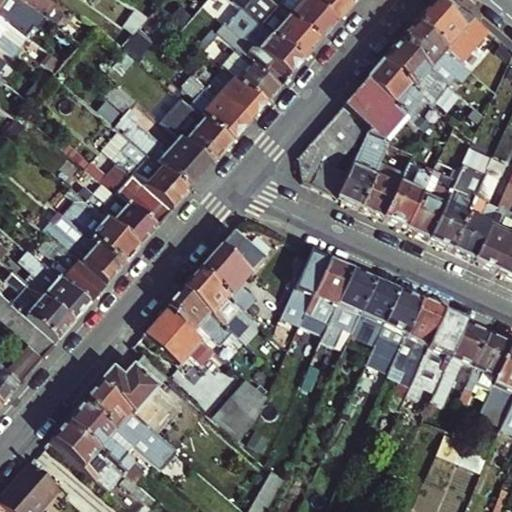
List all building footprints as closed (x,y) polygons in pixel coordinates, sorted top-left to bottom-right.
[(16,0),(0,0),(0,7),(1,6),(31,28),(34,24),(39,17),(16,0)] [(40,0),(16,0),(39,17),(44,21),(53,9),(40,0)] [(133,0),(129,10),(135,14),(144,21),(152,11),(146,6),(135,0),(133,0)] [(158,0),(149,0),(146,6),(152,11),(157,5),(160,0),(158,0)] [(208,0),(185,0),(166,24),(178,35),(208,0)] [(257,3),(259,0),(235,0),(231,5),(238,12),(257,29),(266,19),(259,12),(263,7),(257,3)] [(299,65),(316,46),(265,2),(262,0),(259,0),(257,3),(263,7),(259,12),(266,19),(257,29),(299,65)] [(316,46),(332,27),(301,0),(285,0),(283,2),(280,0),(267,0),(265,2),(316,46)] [(301,0),(332,27),(348,9),(338,0),(301,0)] [(338,0),(348,9),(355,0),(338,0)] [(482,30),(448,0),(435,0),(413,26),(454,63),(482,30)] [(225,28),(243,44),(247,53),(244,56),(263,73),(269,67),(285,81),(299,65),(257,29),(238,12),(225,28)] [(144,21),(135,14),(123,28),(132,35),(134,32),(144,21)] [(39,17),(34,24),(43,31),(48,24),(44,21),(39,17)] [(79,47),(95,28),(87,22),(72,41),(79,47)] [(8,25),(4,31),(10,42),(54,74),(63,65),(8,25)] [(396,45),(428,72),(434,65),(453,81),(458,85),(467,74),(454,63),(413,26),(396,45)] [(132,35),(122,47),(137,59),(149,45),(134,32),(132,35)] [(428,72),(396,45),(380,64),(409,89),(421,99),(430,107),(435,102),(426,94),(434,84),(443,92),(446,88),(428,72)] [(207,48),(201,55),(218,71),(224,63),(207,48)] [(186,195),(209,168),(180,144),(176,140),(164,153),(133,126),(136,122),(126,114),(134,103),(105,78),(75,51),(63,65),(54,74),(52,77),(128,144),(141,155),(186,195)] [(240,59),(249,67),(260,77),(263,73),(244,56),(240,59)] [(220,72),(232,82),(261,109),(276,91),(260,77),(249,67),(243,75),(227,61),(224,63),(218,71),(220,72)] [(0,80),(4,84),(12,73),(0,64),(0,80)] [(414,108),(402,98),(409,89),(380,64),(363,83),(403,118),(412,125),(416,120),(409,114),(414,108)] [(434,65),(428,72),(446,88),(447,88),(453,81),(434,65)] [(194,80),(192,83),(229,115),(232,112),(247,125),(253,118),(261,109),(232,82),(225,91),(213,81),(203,73),(202,75),(197,71),(196,72),(193,70),(187,78),(187,79),(189,80),(191,77),(194,80)] [(232,82),(220,72),(213,81),(225,91),(232,82)] [(229,115),(192,83),(194,80),(191,77),(189,80),(187,79),(179,89),(191,99),(184,108),(186,110),(228,146),(247,125),(232,112),(229,115)] [(364,139),(378,145),(403,118),(363,83),(339,109),(364,131),(364,139)] [(426,94),(435,102),(443,92),(434,84),(426,94)] [(430,107),(437,114),(454,94),(447,88),(446,88),(443,92),(435,102),(430,107)] [(402,98),(414,108),(421,99),(409,89),(402,98)] [(171,107),(176,101),(172,97),(167,103),(171,107)] [(482,118),(486,109),(480,105),(476,114),(482,118)] [(354,143),(364,131),(339,109),(329,121),(354,143)] [(228,146),(186,110),(182,115),(193,125),(189,130),(190,132),(180,144),(209,168),(228,146)] [(354,143),(329,121),(318,133),(343,155),(354,143)] [(318,133),(308,145),(320,158),(317,165),(330,171),(343,155),(318,133)] [(439,133),(433,144),(440,150),(446,138),(439,133)] [(128,144),(119,155),(131,166),(141,155),(128,144)] [(320,158),(308,145),(295,159),(299,186),(306,189),(317,165),(320,158)] [(359,147),(355,156),(362,159),(366,150),(359,147)] [(356,212),(379,222),(396,186),(405,166),(408,159),(397,154),(387,175),(376,170),(372,177),(356,212)] [(186,195),(141,155),(131,166),(119,155),(112,163),(116,168),(131,181),(114,199),(153,232),(186,195)] [(333,201),(356,212),(372,177),(368,175),(373,164),(362,159),(355,156),(344,178),(333,201)] [(377,166),(373,164),(368,175),(372,177),(376,170),(377,166)] [(330,171),(317,165),(306,189),(319,195),(330,171)] [(90,166),(84,173),(100,186),(106,180),(90,166)] [(405,166),(396,186),(403,190),(411,174),(412,170),(405,166)] [(450,189),(457,174),(442,167),(435,182),(450,189)] [(106,180),(100,186),(114,199),(131,181),(116,168),(106,180)] [(457,174),(450,189),(425,243),(446,253),(470,202),(457,196),(465,179),(463,178),(466,171),(459,168),(457,174)] [(330,171),(319,195),(333,201),(344,178),(330,171)] [(472,196),(481,178),(466,171),(463,178),(465,179),(457,196),(470,202),(472,196)] [(495,179),(483,173),(481,178),(472,196),(480,200),(485,202),(495,179)] [(396,186),(379,222),(401,232),(418,198),(427,178),(428,177),(421,174),(419,177),(411,174),(403,190),(396,186)] [(62,185),(75,196),(86,206),(92,197),(69,177),(62,185)] [(435,182),(427,178),(418,198),(426,202),(435,182)] [(426,202),(418,198),(401,232),(425,243),(450,189),(435,182),(426,202)] [(511,189),(511,188),(505,185),(502,191),(509,195),(511,189)] [(86,206),(75,196),(66,207),(79,219),(89,209),(86,206)] [(472,196),(470,202),(446,253),(469,263),(485,230),(475,225),(483,207),(478,205),(480,200),(472,196)] [(86,206),(89,209),(136,251),(153,232),(114,199),(105,209),(92,197),(86,206)] [(96,234),(89,243),(120,270),(128,261),(136,251),(89,209),(79,219),(96,234)] [(511,217),(494,209),(485,230),(469,263),(492,274),(511,231),(511,217)] [(48,240),(59,250),(103,289),(120,270),(89,243),(83,237),(74,247),(53,229),(45,238),(48,240)] [(511,231),(492,274),(511,282),(511,231)] [(229,237),(196,275),(242,315),(252,302),(236,288),(258,263),(229,237)] [(59,250),(48,240),(41,248),(52,258),(59,250)] [(56,264),(47,273),(87,307),(103,289),(59,250),(52,258),(51,259),(56,264)] [(47,290),(39,299),(70,326),(87,307),(47,273),(42,269),(23,251),(16,259),(31,273),(29,275),(47,290)] [(290,325),(297,328),(325,264),(307,256),(270,340),(281,350),(284,345),(281,344),(290,325)] [(51,259),(42,269),(47,273),(56,264),(51,259)] [(325,264),(297,328),(320,338),(348,274),(325,264)] [(18,295),(9,305),(54,345),(70,326),(39,299),(22,283),(10,273),(3,280),(18,295)] [(348,274),(320,338),(315,349),(325,353),(327,348),(332,351),(340,333),(347,337),(370,284),(348,274)] [(47,290),(29,275),(22,283),(39,299),(47,290)] [(196,275),(179,293),(221,330),(234,315),(240,320),(243,316),(242,315),(196,275)] [(370,284),(347,337),(341,350),(364,361),(393,295),(370,284)] [(179,293),(163,312),(191,337),(197,330),(219,349),(229,338),(221,330),(179,293)] [(393,295),(364,361),(362,366),(384,377),(392,360),(395,353),(401,341),(417,305),(393,295)] [(0,376),(15,389),(54,345),(9,305),(0,297),(0,376)] [(397,414),(408,389),(438,315),(417,305),(401,341),(410,344),(404,358),(408,361),(406,366),(404,365),(385,409),(397,415),(397,414)] [(191,337),(163,312),(140,338),(176,369),(198,344),(191,337)] [(234,315),(221,330),(229,338),(234,342),(251,323),(243,316),(240,320),(234,315)] [(438,315),(408,389),(417,394),(419,390),(422,391),(429,376),(428,371),(440,376),(461,325),(438,315)] [(459,365),(469,370),(484,336),(461,325),(440,376),(432,396),(443,401),(459,365)] [(332,351),(330,355),(337,358),(341,350),(347,337),(340,333),(332,351)] [(478,374),(492,380),(507,346),(484,336),(469,370),(461,388),(470,392),(474,383),(478,374)] [(234,342),(229,338),(219,349),(213,356),(223,366),(240,347),(234,342)] [(410,344),(401,341),(395,353),(392,360),(404,365),(406,366),(408,361),(404,358),(410,344)] [(511,348),(507,346),(492,380),(488,390),(481,406),(491,410),(492,411),(492,410),(501,392),(511,396),(511,348)] [(315,349),(313,355),(322,359),(325,353),(315,349)] [(97,388),(132,418),(154,392),(164,380),(140,359),(121,381),(111,372),(97,388)] [(478,374),(474,383),(488,390),(492,380),(478,374)] [(0,406),(15,389),(0,376),(0,406)] [(244,384),(211,422),(237,444),(254,426),(264,402),(244,384)] [(112,434),(118,426),(135,441),(166,467),(176,456),(173,455),(160,443),(139,425),(132,418),(97,388),(81,406),(112,434)] [(408,389),(397,414),(410,420),(418,400),(417,394),(408,389)] [(162,398),(154,392),(132,418),(139,425),(146,416),(162,398)] [(511,396),(501,392),(492,410),(504,415),(505,413),(511,396)] [(105,441),(112,434),(81,406),(64,425),(110,465),(120,474),(127,466),(129,463),(122,456),(105,441)] [(491,410),(481,406),(477,416),(486,420),(491,410)] [(504,415),(497,430),(511,436),(511,416),(505,413),(504,415)] [(139,425),(160,443),(167,435),(146,416),(139,425)] [(110,465),(64,425),(48,444),(93,484),(110,465)] [(118,426),(112,434),(129,448),(135,441),(118,426)] [(129,448),(112,434),(105,441),(122,456),(129,448)] [(160,443),(173,455),(180,446),(167,435),(160,443)] [(484,455),(443,437),(434,457),(475,476),(484,455)] [(37,511),(58,489),(30,464),(0,497),(0,507),(5,511),(37,511)] [(93,484),(104,493),(120,474),(110,465),(93,484)] [(120,474),(123,477),(133,485),(140,477),(127,466),(120,474)] [(154,504),(133,485),(123,477),(118,483),(149,510),(154,504)]
